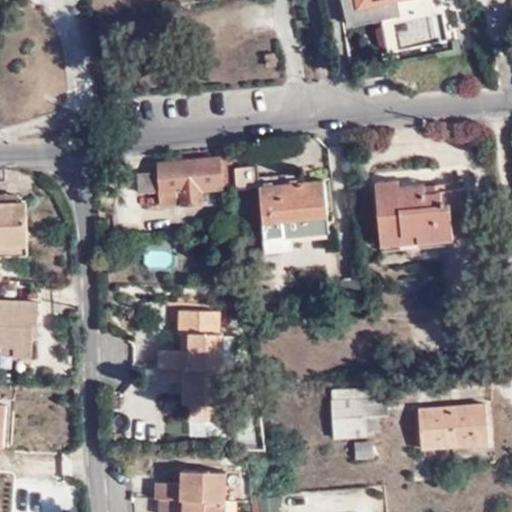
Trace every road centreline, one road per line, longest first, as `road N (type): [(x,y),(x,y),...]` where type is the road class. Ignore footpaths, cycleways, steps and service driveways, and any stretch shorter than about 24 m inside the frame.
road 1 (tertiary): [(70,149),(312,112),(511,101)]
road 2 (residential): [(70,149),(89,203),(92,436),(101,511)]
